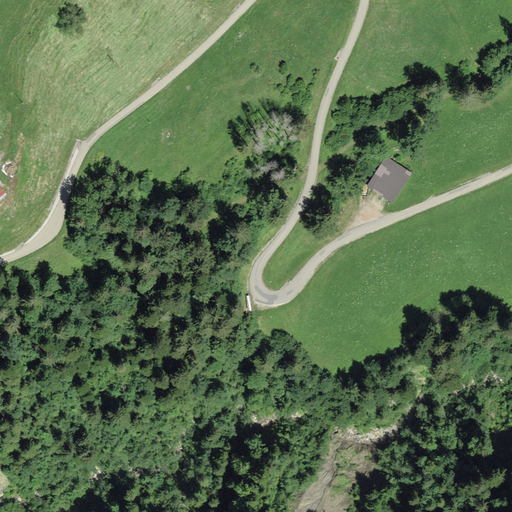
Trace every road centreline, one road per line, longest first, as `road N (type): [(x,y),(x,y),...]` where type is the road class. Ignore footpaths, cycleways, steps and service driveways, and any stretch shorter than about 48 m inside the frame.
road 1 (unclassified): [(511,167),(347,237),(287,294),(260,293),(258,267),(305,197),(323,111),(364,0)]
road 2 (unclassified): [(251,0),(93,137),(48,232),(0,260)]
